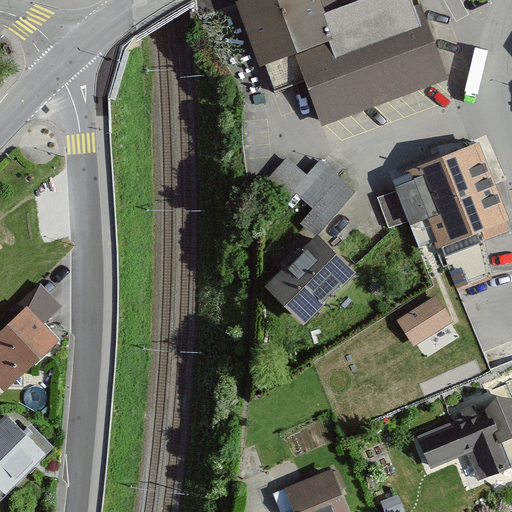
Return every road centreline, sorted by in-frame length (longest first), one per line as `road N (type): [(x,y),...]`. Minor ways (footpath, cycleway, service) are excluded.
road 1 (residential): [(73,511),(87,247),(78,105),(62,60)]
road 2 (residential): [(511,0),(499,60),(511,142)]
